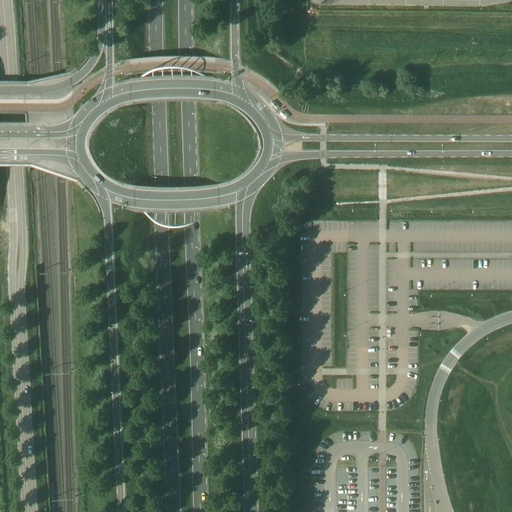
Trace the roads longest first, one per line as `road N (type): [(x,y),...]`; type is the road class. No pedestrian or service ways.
road 1 (secondary): [(33,511),(7,0)]
road 2 (primary): [(154,0),(173,511)]
road 3 (primary): [(199,511),(183,0)]
road 4 (secondary): [(0,11),(24,511)]
road 5 (primary): [(251,511),(244,188)]
road 6 (primary): [(107,190),(123,511)]
road 7 (unclassified): [(265,167),(322,155),(511,155)]
road 8 (unclassified): [(511,139),(270,133)]
road 9 (unclassified): [(511,318),(465,344),(433,392),(432,451),(447,511)]
road 10 (primary): [(106,0),(98,47),(71,81),(43,91),(0,90)]
road 11 (secondary): [(107,190),(180,201),(244,188)]
road 12 (secondary): [(242,100),(174,89),(109,99)]
